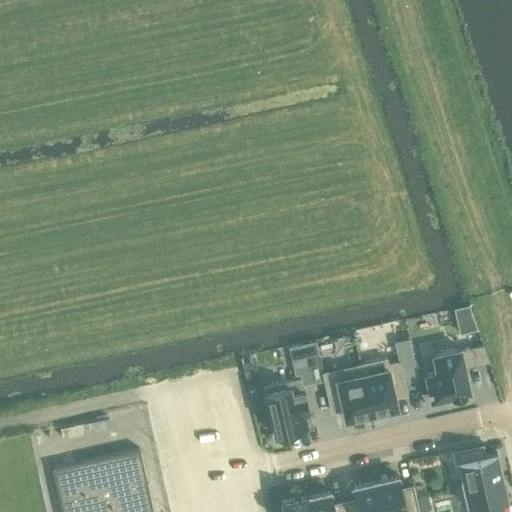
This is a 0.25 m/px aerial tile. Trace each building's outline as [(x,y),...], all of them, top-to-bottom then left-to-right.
[(428,390),(430,398),(437,396),(437,397),(451,394),(452,395),(465,392),(465,390),(469,389),(464,366),(476,363),(472,346),(460,348),(460,346),(432,353),(436,369),(424,372),(428,386),(426,386),(427,391),(428,390)] [(315,355),(304,357),(306,366),(317,364),(315,355)] [(304,357),(291,360),(293,369),(306,366),(304,357)] [(360,362),(371,411),(382,409),(383,411),(392,409),(392,406),(396,405),(394,395),(406,392),(399,360),(387,363),(386,357),(360,362)] [(371,411),(360,362),(322,371),(330,409),(342,407),(345,417),(349,416),(350,418),(359,416),(359,414),(371,411)] [(257,371),(245,374),(247,386),(260,383),(257,371)] [(306,426),(304,418),(309,417),(300,376),(262,384),(273,433),(276,433),(279,436),(287,434),(289,430),(299,427),(306,426)] [(455,449),(463,484),(502,475),(496,452),(485,454),(482,442),(455,449)] [(153,511),(139,447),(52,466),(61,511),(153,511)] [(374,479),(381,511),(417,511),(418,511),(412,483),(400,486),(398,474),(374,479)] [(507,498),(502,475),(463,484),(469,511),(497,511),(495,500),(507,498)] [(346,511),(381,511),(374,479),(351,484),(354,496),(343,499),(346,511)] [(346,511),(343,499),(332,501),(330,489),(308,494),(311,511),(346,511)] [(311,511),(308,494),(307,493),(281,499),(283,511),(311,511)]
